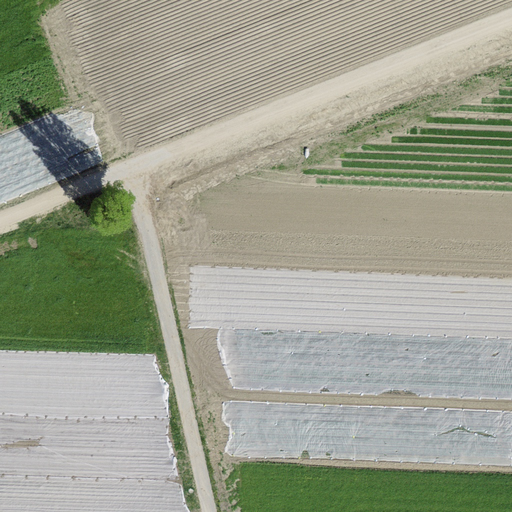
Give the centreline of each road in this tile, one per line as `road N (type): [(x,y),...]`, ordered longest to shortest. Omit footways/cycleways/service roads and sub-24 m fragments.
road 1 (track): [(0,223),(511,20)]
road 2 (track): [(207,511),(132,170)]
